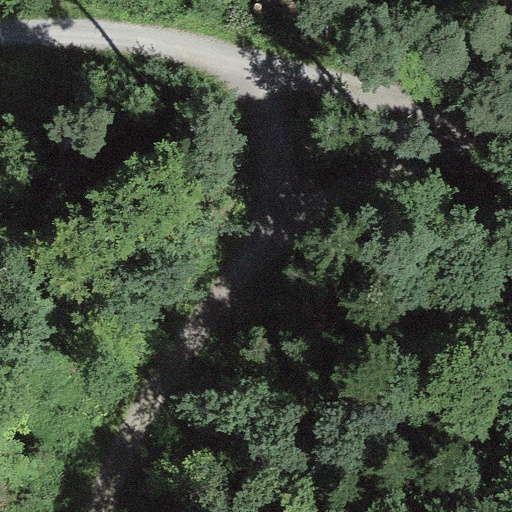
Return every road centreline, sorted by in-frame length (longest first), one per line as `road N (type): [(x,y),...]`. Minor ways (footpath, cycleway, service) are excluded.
road 1 (track): [(511,102),(317,87),(162,46),(54,35),(0,41)]
road 2 (track): [(241,70),(269,121),(274,174),(255,243),(134,416),(94,511)]
road 3 (track): [(255,243),(479,102)]
